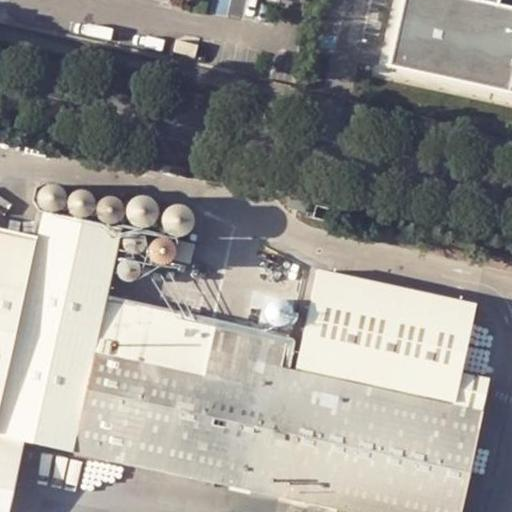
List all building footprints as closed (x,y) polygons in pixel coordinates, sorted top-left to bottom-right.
[(511,0),(472,0),(472,3),(459,0),(392,0),(377,69),(511,99),(511,0)] [(301,201),(284,196),(282,203),(281,206),(298,211),(301,201)] [(99,300),(115,228),(39,209),(33,238),(0,230),(0,435),(66,450),(99,300)] [(99,300),(66,450),(344,511),(466,511),(487,416),(455,408),(462,380),(477,312),(320,277),(298,378),(284,375),(291,342),(99,300)] [(494,387),(462,380),(455,408),(487,416),(494,387)]
